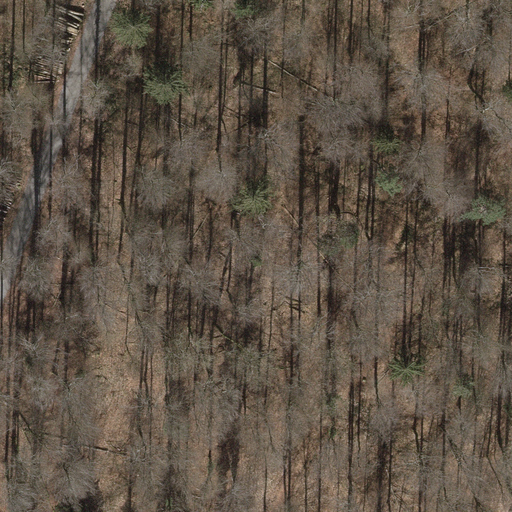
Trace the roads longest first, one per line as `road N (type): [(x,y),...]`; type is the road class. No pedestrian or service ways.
road 1 (track): [(270,511),(511,143)]
road 2 (track): [(106,0),(0,276)]
